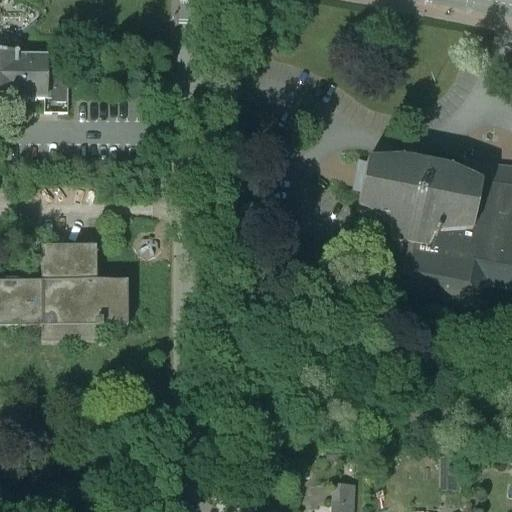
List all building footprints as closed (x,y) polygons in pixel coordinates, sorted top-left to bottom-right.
[(67,102),(67,74),(44,73),(44,59),(16,59),(16,55),(0,54),(0,102),(14,103),(14,101),(67,102)] [(364,165),(356,164),(350,192),(359,194),(355,212),(387,228),(388,243),(392,244),(383,291),(483,311),(487,287),(511,292),(511,169),(464,165),(458,178),(447,172),(400,163),(364,165)] [(0,331),(40,331),(40,347),(95,346),(95,331),(125,330),(125,285),(94,285),(94,250),(39,251),(39,286),(15,286),(15,283),(4,283),(3,286),(0,286),(0,331)] [(452,490),(453,458),(442,458),(441,490),(452,490)] [(351,511),(353,488),(332,487),(330,511),(351,511)]
